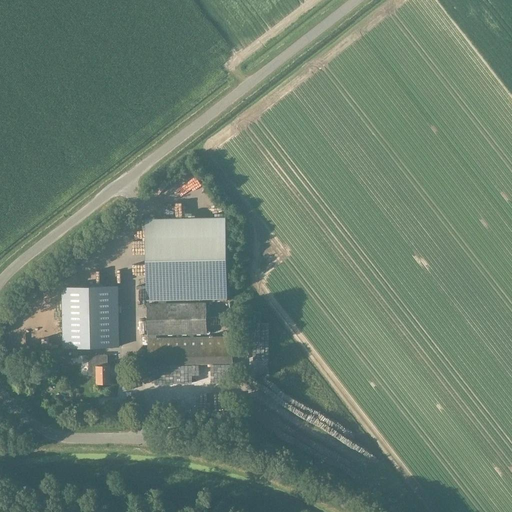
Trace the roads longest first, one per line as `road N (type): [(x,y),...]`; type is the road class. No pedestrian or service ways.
road 1 (unclassified): [(0,280),(357,0)]
road 2 (unclassified): [(358,511),(226,454),(47,433),(0,393)]
